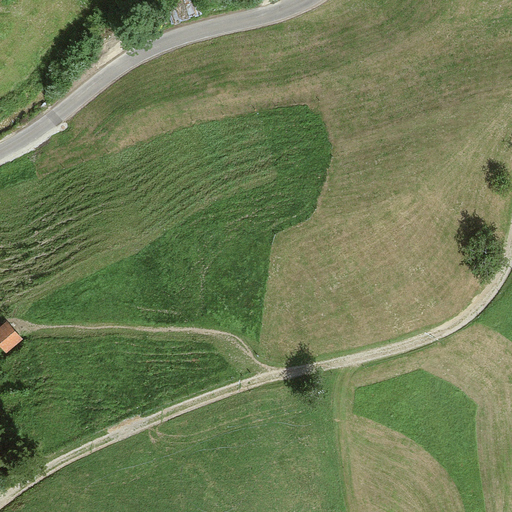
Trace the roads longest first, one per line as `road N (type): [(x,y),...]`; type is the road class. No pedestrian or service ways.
road 1 (track): [(0,506),(97,445),(195,404),(431,343),(470,325),(511,273)]
road 2 (track): [(0,151),(148,50),(305,0)]
